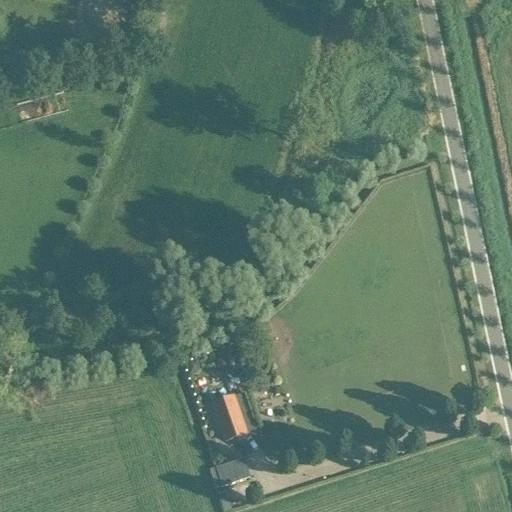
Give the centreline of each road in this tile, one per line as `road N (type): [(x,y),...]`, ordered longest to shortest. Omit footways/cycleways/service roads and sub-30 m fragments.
road 1 (track): [(457,130),(367,154),(235,313),(179,337),(90,352),(0,353)]
road 2 (unclassified): [(511,354),(425,0)]
